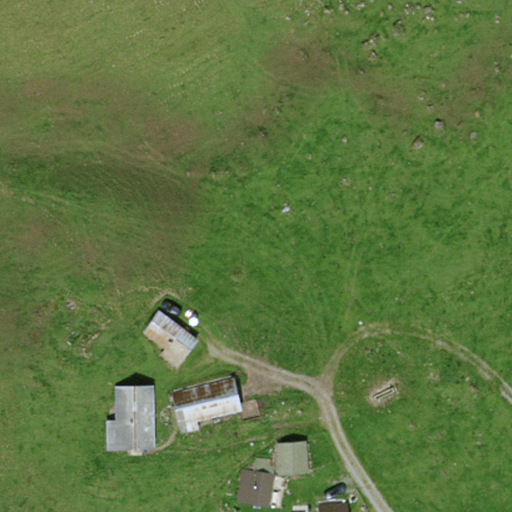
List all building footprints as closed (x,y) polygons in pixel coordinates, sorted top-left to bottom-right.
[(198,341),(161,313),(146,331),(183,360),(198,341)] [(237,386),(173,403),(179,429),(244,412),(237,386)] [(154,450),(154,388),(118,388),(118,450),(154,450)] [(305,472),(304,445),(280,445),(281,472),(305,472)] [(267,505),(271,477),(247,473),(243,501),(267,505)]
